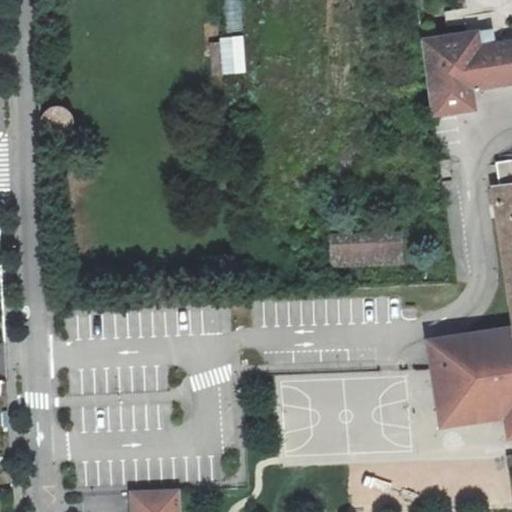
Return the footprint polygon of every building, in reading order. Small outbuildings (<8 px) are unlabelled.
[(224,0),(226,14),(240,13),(239,0),(224,0)] [(429,38),(437,119),(480,115),(478,95),(511,91),(511,44),(503,46),(503,45),(503,43),(490,32),(434,37),(429,38)] [(246,37),(211,39),(213,75),(247,73),(246,37)] [(511,440),(511,160),(503,162),(506,187),(500,187),(511,307),(511,328),(452,334),(453,345),(427,347),(435,428),(502,421),(504,442),(511,440)] [(344,234),(345,266),(416,264),(417,233),(344,234)] [(134,491),(135,511),(180,511),(180,489),(134,491)]
